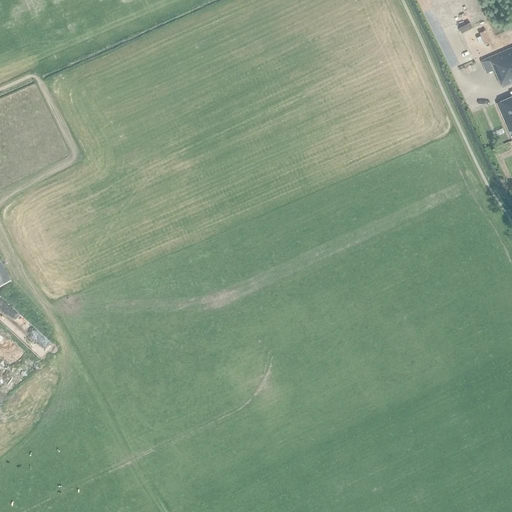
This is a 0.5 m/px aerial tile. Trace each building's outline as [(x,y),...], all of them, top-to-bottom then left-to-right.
[(451,0),(460,17),(478,9),(473,0),(451,0)] [(483,31),(479,33),(484,44),(488,42),(483,31)] [(486,73),(493,70),(501,88),(511,83),(511,47),(488,58),(480,61),(486,73)] [(511,96),(496,103),(511,139),(511,96)] [(43,358),(55,345),(40,332),(28,345),(43,358)]
